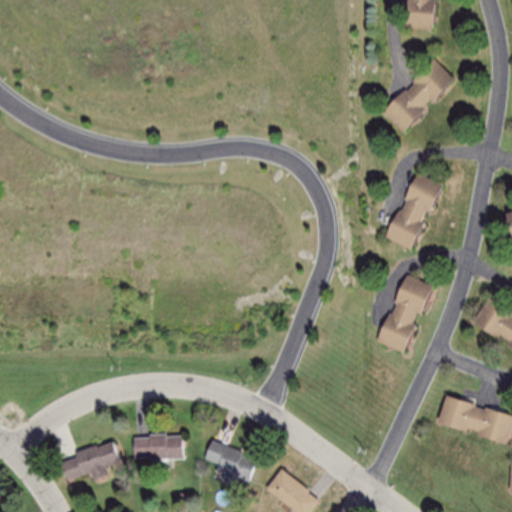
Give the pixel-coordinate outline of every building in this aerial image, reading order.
[(406,0),(405,28),(432,30),(433,0),(406,0)] [(384,111),(405,91),(407,93),(415,84),(412,81),(433,60),(453,79),(403,130),(384,111)] [(384,232),(405,245),(441,188),(420,175),(384,232)] [(402,352),(378,343),(407,275),(430,284),(402,352)] [(511,349),(511,313),(490,298),(473,322),(511,349)] [(511,427),(511,417),(446,396),(438,421),(507,443),(511,427)] [(186,457),(185,436),(134,437),(135,458),(186,457)] [(123,461),(114,439),(96,447),(96,445),(79,452),(81,457),(63,464),(70,479),(90,471),(94,481),(110,475),(107,468),(123,461)] [(204,459),(220,466),(218,470),(224,472),(221,481),(237,488),(240,478),(250,482),(258,462),(242,456),(243,452),(212,440),(204,459)] [(266,490),(294,511),(309,511),(319,500),(281,470),(266,490)]
